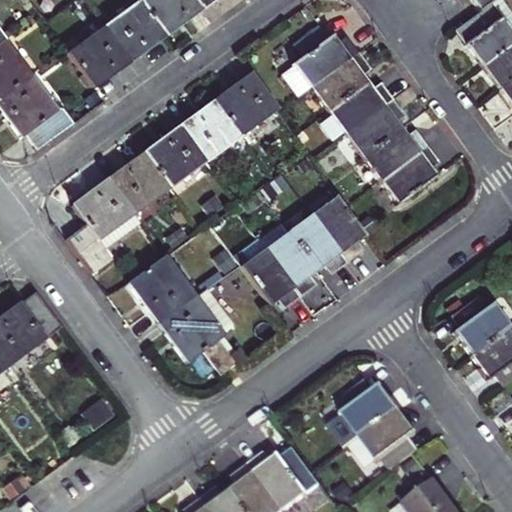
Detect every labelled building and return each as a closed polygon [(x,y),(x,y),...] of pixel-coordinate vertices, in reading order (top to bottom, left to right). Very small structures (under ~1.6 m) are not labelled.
[(141,0),(106,25),(131,61),(168,34),(143,0),(141,0)] [(194,0),(143,0),(168,34),(202,10),(194,0)] [(216,0),(194,0),(202,10),(216,0)] [(454,33),(480,69),(511,45),(511,17),(499,0),(479,15),(454,33)] [(499,0),(467,0),(479,15),(499,0)] [(106,25),(68,53),(94,88),(131,61),(106,25)] [(297,99),(308,90),(357,55),(344,37),(335,44),(330,37),(279,75),(297,99)] [(4,42),(0,44),(0,100),(28,80),(4,42)] [(511,45),(480,69),(498,92),(511,82),(511,45)] [(357,55),(308,90),(327,116),(367,87),(359,77),(368,70),(357,55)] [(212,102),(239,138),(276,110),(249,75),(212,102)] [(55,116),(28,80),(0,100),(0,113),(20,141),(24,139),(34,152),(71,125),(61,112),(55,116)] [(511,82),(498,92),(511,111),(511,82)] [(332,144),(344,136),(391,100),(380,85),(372,91),(367,87),(327,116),(329,118),(319,126),(332,144)] [(344,136),(362,160),(401,131),(396,123),(404,117),(391,100),(344,136)] [(206,163),(239,138),(212,102),(179,127),(206,163)] [(206,163),(179,127),(143,154),(169,190),(206,163)] [(362,160),(379,184),(420,156),(428,150),(415,131),(406,138),(401,131),(362,160)] [(133,215),(169,190),(143,154),(107,180),(133,215)] [(435,177),(420,156),(379,184),(395,206),(435,177)] [(133,215),(107,180),(71,207),(85,226),(65,240),(91,276),(111,262),(97,241),(133,215)] [(334,197),(308,217),(344,266),(362,253),(356,244),(364,238),(334,197)] [(286,233),(315,273),(324,267),(330,276),(344,266),(308,217),(286,233)] [(280,224),(257,241),(299,299),(316,287),(309,278),(315,273),(286,233),(280,224)] [(299,299),(257,241),(234,258),(270,306),(277,301),(283,310),(299,299)] [(126,285),(156,326),(194,297),(164,257),(126,285)] [(194,297),(156,326),(185,364),(201,352),(216,341),(234,327),(205,289),(194,297)] [(33,292),(0,316),(0,353),(10,367),(61,329),(33,292)] [(451,332),(470,358),(510,329),(491,304),(451,332)] [(511,331),(510,329),(470,358),(486,381),(493,377),(501,388),(511,380),(511,331)] [(201,352),(218,375),(233,364),(216,341),(201,352)] [(0,373),(10,367),(0,353),(0,373)] [(340,415),(357,439),(397,410),(380,387),(372,393),(364,381),(335,401),(344,413),(340,415)] [(113,416),(101,399),(80,415),(92,432),(113,416)] [(388,473),(418,451),(410,440),(416,436),(397,410),(357,439),(347,447),(364,469),(378,459),(388,473)] [(263,453),(246,465),(281,511),(285,511),(306,497),(277,457),(269,462),(263,453)] [(229,491),(244,511),(281,511),(246,465),(229,478),(235,486),(229,491)] [(21,475),(0,490),(9,502),(30,487),(21,475)] [(455,511),(434,480),(388,511),(455,511)] [(216,488),(198,500),(206,511),(244,511),(229,491),(222,496),(216,488)] [(206,511),(198,500),(182,511),(206,511)]
